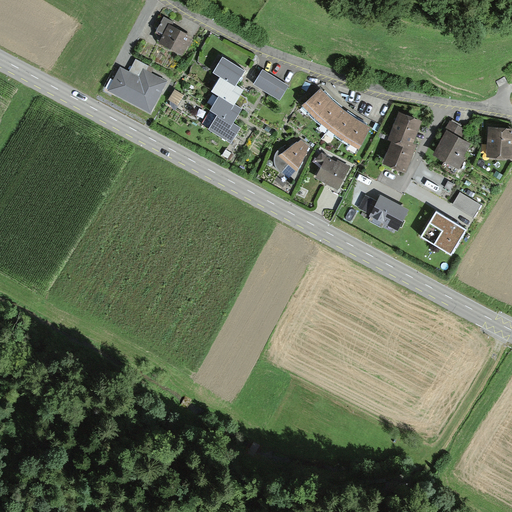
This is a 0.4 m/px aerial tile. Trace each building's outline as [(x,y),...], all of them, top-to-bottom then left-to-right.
[(159,42),(179,53),(189,33),(162,19),(157,28),(165,31),(159,42)] [(246,68),(224,55),(215,69),(223,74),(237,83),(246,68)] [(109,88),(147,108),(161,81),(144,72),(140,79),(120,68),(109,88)] [(286,84),(261,70),(252,85),(277,99),(286,84)] [(237,83),(223,74),(214,89),(221,93),(236,102),(245,87),(237,83)] [(343,137),(357,146),(368,125),(355,118),(342,108),(329,98),(319,88),(303,104),(312,113),(327,126),(343,137)] [(174,90),(170,101),(181,105),(185,94),(174,90)] [(236,102),(221,93),(212,108),(219,112),(234,121),(243,106),(236,102)] [(388,136),(408,143),(417,118),(398,111),(388,136)] [(234,121),(219,112),(210,128),(231,141),(241,125),(234,121)] [(456,162),(467,142),(459,138),(464,129),(451,122),(435,151),(456,162)] [(511,127),(488,127),(486,153),(511,154),(511,143),(511,127)] [(384,162),(402,170),(412,146),(394,138),(384,162)] [(294,171),(307,147),(300,140),(283,148),(281,145),(278,148),(275,151),(273,155),(273,160),(273,164),(276,168),(279,171),(286,162),(294,171)] [(315,175),(335,187),(346,168),(325,157),(315,175)] [(454,205),(476,217),(483,205),(462,192),(454,205)] [(359,207),(398,227),(407,211),(381,197),(378,202),(366,195),(359,207)] [(438,210),(422,236),(452,254),(468,229),(438,210)]
